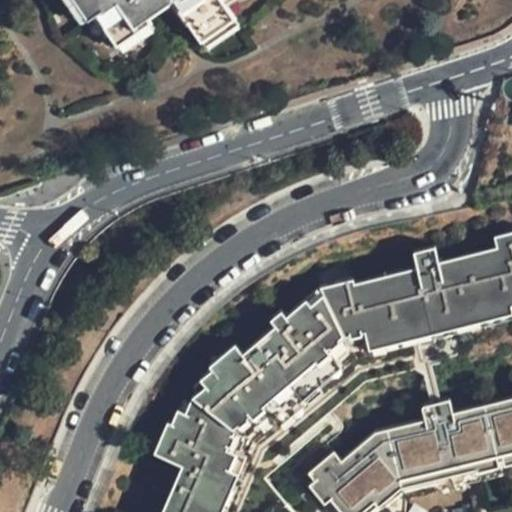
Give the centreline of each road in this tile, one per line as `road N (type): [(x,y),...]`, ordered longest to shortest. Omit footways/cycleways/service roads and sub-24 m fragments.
road 1 (tertiary): [(58,511),(127,354),(158,317),(280,222),(422,172),(447,143),(452,109),(445,79)]
road 2 (tertiary): [(445,79),(146,179),(105,196),(44,242)]
